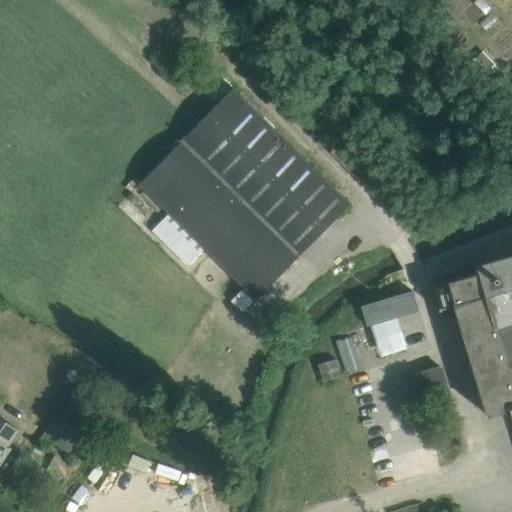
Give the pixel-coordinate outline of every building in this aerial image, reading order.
[(348,204),(233,89),(139,184),(169,215),(205,250),(254,299),(348,204)] [(169,215),(154,230),(189,265),(205,250),(169,215)] [(511,254),(476,265),(478,272),(433,285),(440,309),(455,306),(478,381),(487,414),(510,408),(511,414),(511,254)] [(241,288),(231,299),(242,310),(253,300),(241,288)] [(413,291),(360,306),(366,324),(418,308),(413,291)] [(340,376),(335,360),(318,365),(322,381),(340,376)] [(450,399),(439,365),(413,373),(417,386),(421,385),(425,399),(434,396),(436,403),(450,399)] [(7,446),(19,430),(0,416),(0,462),(10,448),(7,446)] [(54,419),(40,443),(50,449),(53,445),(64,425),(63,425),(54,419)]
